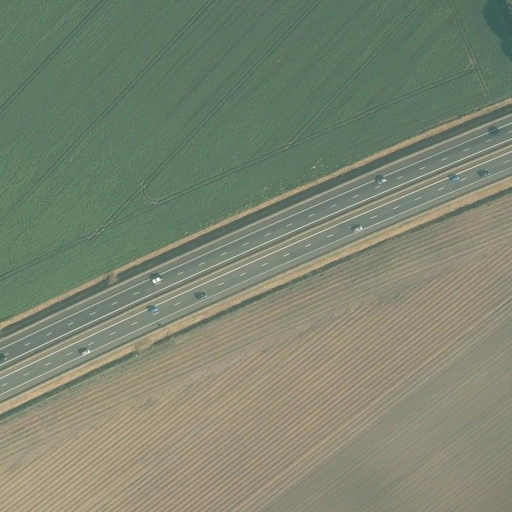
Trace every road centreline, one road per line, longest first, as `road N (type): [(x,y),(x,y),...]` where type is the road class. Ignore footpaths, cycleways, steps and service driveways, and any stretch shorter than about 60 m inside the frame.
road 1 (motorway): [(0,387),(511,160)]
road 2 (motorway): [(511,132),(0,358)]
